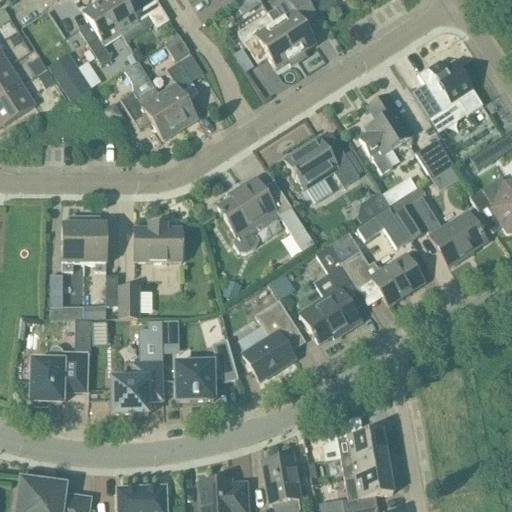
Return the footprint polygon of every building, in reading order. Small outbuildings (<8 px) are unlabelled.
[(108,0),(98,6),(119,39),(149,20),(157,33),(169,25),(156,5),(133,19),(121,0),(108,0)] [(257,0),(239,0),(234,3),(242,17),(261,6),(257,0)] [(275,11),(266,16),(293,60),(314,47),(302,27),(316,18),(305,0),(292,0),(287,3),(294,14),(282,22),(275,11)] [(326,0),(316,7),(323,19),(333,12),(326,0)] [(103,49),(119,39),(98,6),(81,17),(98,43),(87,49),(99,69),(111,62),(103,49)] [(3,12),(0,13),(0,30),(10,24),(3,12)] [(273,72),(293,60),(266,16),(259,20),(260,22),(238,36),(257,68),(266,62),(273,72)] [(15,39),(10,42),(14,48),(19,45),(15,39)] [(178,40),(165,48),(176,65),(189,56),(178,40)] [(137,52),(131,56),(135,62),(141,59),(137,52)] [(240,52),(233,56),(239,66),(244,75),(245,75),(252,71),(240,52)] [(0,73),(8,69),(0,55),(0,73)] [(130,57),(126,60),(131,67),(135,65),(130,57)] [(67,58),(47,71),(71,108),(91,95),(67,58)] [(38,65),(28,72),(35,82),(36,81),(45,75),(38,65)] [(444,71),(440,65),(418,79),(441,116),(458,106),(467,119),(481,110),(453,66),(444,71)] [(175,87),(158,98),(157,98),(180,133),(197,122),(186,104),(197,97),(178,67),(167,74),(175,87)] [(0,102),(21,89),(8,69),(0,73),(0,102)] [(45,75),(36,81),(44,93),(54,86),(46,74),(45,75)] [(21,89),(0,102),(0,131),(34,110),(21,89)] [(163,144),(180,133),(157,98),(158,98),(155,92),(137,103),(133,96),(121,103),(140,133),(151,126),(163,144)] [(397,115),(387,99),(368,111),(377,126),(366,132),(368,135),(358,141),(371,162),(372,161),(373,163),(372,164),(381,179),(391,172),(383,158),(411,141),(396,117),(397,115)] [(113,107),(101,115),(109,127),(121,120),(113,107)] [(330,161),(318,142),(284,164),(303,195),(332,177),(342,192),(358,182),(341,155),(330,161)] [(453,170),(437,144),(414,158),(431,184),(453,170)] [(496,163),(488,151),(469,163),(477,175),(496,163)] [(276,217),(255,183),(228,200),(230,203),(217,211),(235,242),(233,247),(239,257),(246,257),(256,251),(259,244),(251,232),(276,217)] [(511,185),(503,186),(491,208),(482,193),(469,201),(492,237),(501,231),(506,238),(511,237),(511,185)] [(382,200),(389,211),(402,202),(396,191),(382,200)] [(424,195),(421,192),(391,211),(395,218),(394,219),(411,246),(426,237),(448,271),(472,256),(471,254),(486,245),(467,216),(442,232),(439,228),(438,229),(420,202),(424,199),(424,195)] [(387,212),(379,198),(365,207),(373,220),(387,212)] [(287,210),(276,217),(281,224),(300,256),(311,249),(287,210)] [(382,233),(395,253),(409,244),(388,212),(375,221),(356,233),(364,245),(382,233)] [(67,228),(62,228),(60,275),(72,276),(71,269),(71,268),(83,268),(83,220),(69,220),(66,223),(67,228)] [(83,220),(83,268),(94,269),(94,277),(105,277),(107,229),(102,229),(102,223),(99,220),(83,220)] [(166,229),(149,228),(148,232),(133,232),(133,266),(180,266),(181,233),(165,232),(166,229)] [(329,250),(315,259),(328,278),(314,287),(323,302),(298,318),(317,348),(331,339),(333,343),(360,326),(339,293),(351,285),(341,268),(329,250)] [(351,285),(354,291),(370,281),(387,309),(423,286),(405,259),(380,275),(374,266),(369,270),(360,256),(341,268),(351,285)] [(285,277),(268,288),(273,295),(290,285),(285,277)] [(62,311),(62,279),(49,279),(49,311),(62,311)] [(105,311),(116,311),(116,290),(118,290),(118,279),(105,279),(105,311)] [(227,285),(221,299),(233,305),(240,290),(227,285)] [(116,290),(116,311),(117,311),(117,323),(140,323),(139,290),(118,290),(116,290)] [(292,325),(279,304),(255,320),(268,341),(241,358),(258,385),(294,363),(277,335),(292,325)] [(90,324),(75,324),(74,357),(85,357),(89,357),(90,324)] [(130,382),(110,382),(111,419),(133,418),(133,413),(147,413),(146,406),(163,405),(162,365),(161,326),(148,326),(148,334),(138,334),(139,366),(130,366),(130,382)] [(210,346),(224,342),(219,326),(205,330),(210,346)] [(237,383),(227,344),(212,348),(216,367),(212,368),(212,367),(174,368),(175,405),(213,404),(212,384),(220,382),(222,388),(237,383)] [(60,352),(56,350),(53,351),(50,353),(49,355),(49,356),(48,356),(48,365),(31,365),(29,406),(33,406),(33,409),(47,410),(47,407),(61,407),(61,395),(84,396),(85,357),(74,357),(63,356),(63,355),(62,354),(60,352)] [(340,463),(384,455),(380,434),(347,440),(347,441),(336,443),(340,463)] [(343,483),(388,475),(384,455),(340,463),(343,483)] [(299,511),(298,504),(291,462),(261,467),(269,509),(270,509),(270,511),(299,511)] [(341,505),(342,511),(376,511),(377,511),(375,500),(392,497),(388,475),(343,483),(347,504),(341,505)] [(65,489),(19,483),(15,511),(87,511),(89,502),(63,499),(65,489)] [(229,485),(198,486),(199,511),(246,511),(245,488),(229,489),(229,485)] [(164,511),(164,491),(116,493),(116,511),(164,511)]
